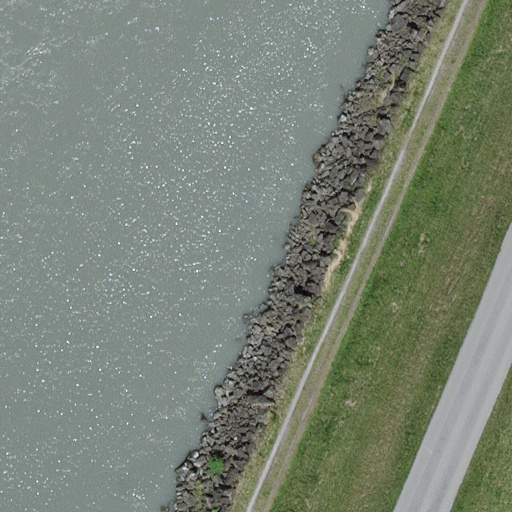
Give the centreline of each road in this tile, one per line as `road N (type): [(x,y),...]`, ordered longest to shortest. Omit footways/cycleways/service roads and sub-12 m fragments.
road 1 (track): [(254,511),(469,0)]
road 2 (track): [(511,307),(425,511)]
